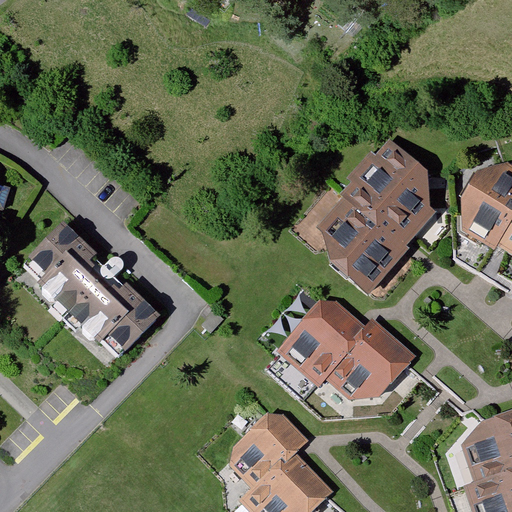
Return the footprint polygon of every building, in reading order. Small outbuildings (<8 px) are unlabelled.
[(428,174),(389,143),(376,159),(372,154),(352,180),(357,187),(325,227),(338,271),(374,298),(434,214),(429,208),(428,174)] [(511,255),(511,169),(510,168),(485,177),(469,204),(468,233),(511,255)] [(158,322),(62,231),(27,269),(123,360),(158,322)] [(369,332),(338,306),(326,306),(284,354),(323,387),(329,380),(350,398),(379,397),(416,359),(377,324),(369,332)] [(511,511),(511,416),(488,426),(467,448),(478,487),(470,489),(477,511),(511,511)] [(306,442),(283,418),(270,418),(236,451),(232,467),(256,490),(244,503),(253,511),(311,511),(330,492),(294,455),(306,442)]
